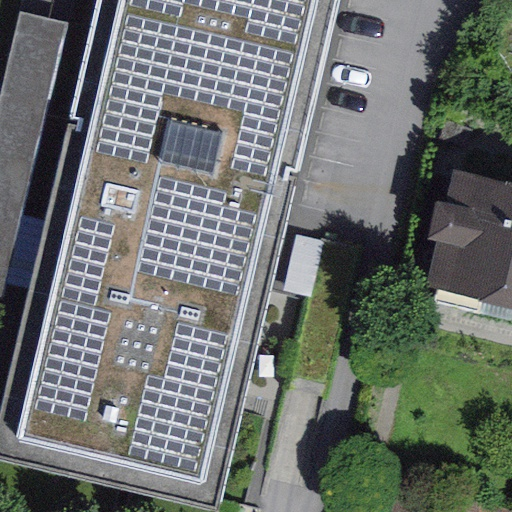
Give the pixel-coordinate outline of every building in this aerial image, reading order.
[(336,0),(98,0),(57,178),(0,420),(0,455),(217,506),(336,0)] [(53,113),(72,16),(22,6),(3,103),(53,113)] [(511,191),(462,179),(456,206),(440,202),(433,232),(441,234),(448,236),(433,299),(478,310),(483,286),(511,292),(511,191)] [(305,390),(325,395),(360,246),(322,237),(296,343),(289,341),(282,369),(290,371),(286,385),(305,390)] [(488,511),(404,491),(398,511),(488,511)]
